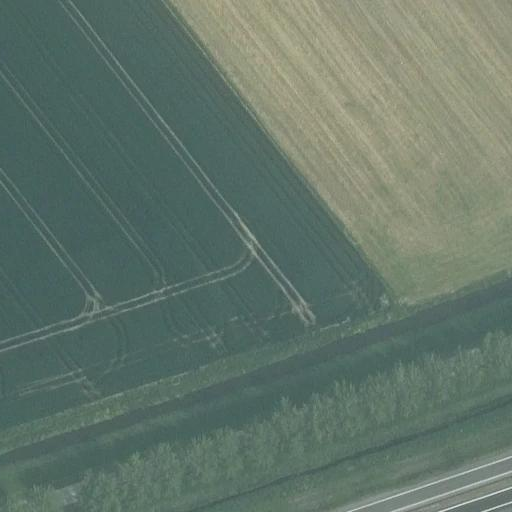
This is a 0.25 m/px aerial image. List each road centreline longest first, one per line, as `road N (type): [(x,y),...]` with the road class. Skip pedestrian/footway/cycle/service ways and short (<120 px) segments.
road 1 (unclassified): [(15,511),(511,343)]
road 2 (trunk): [(511,461),(361,511)]
